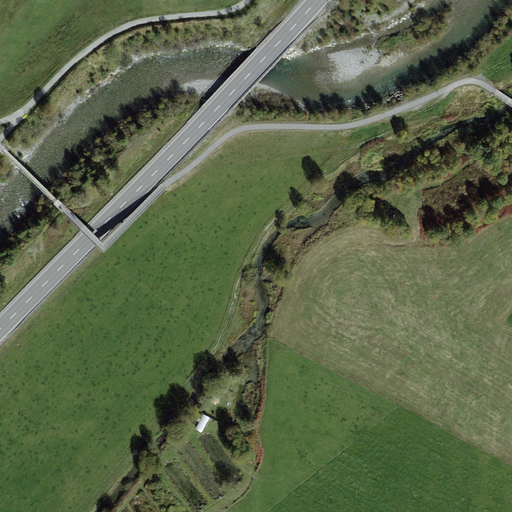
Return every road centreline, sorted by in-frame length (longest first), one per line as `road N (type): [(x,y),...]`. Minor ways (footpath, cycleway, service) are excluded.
road 1 (primary): [(318,0),(0,329)]
road 2 (track): [(17,116),(112,32),(227,11),(247,0)]
